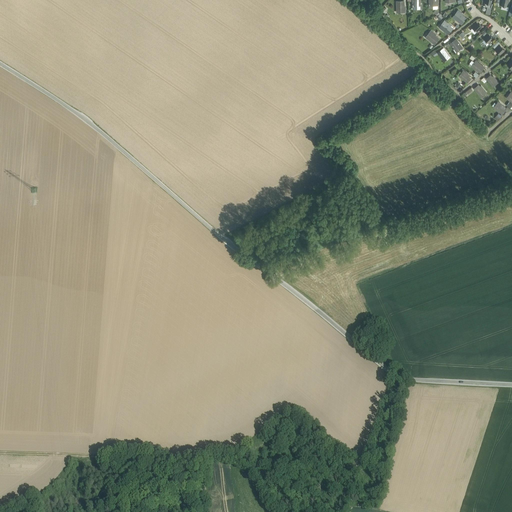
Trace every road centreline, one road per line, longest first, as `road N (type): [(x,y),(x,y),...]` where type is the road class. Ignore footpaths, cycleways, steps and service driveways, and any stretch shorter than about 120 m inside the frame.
road 1 (unclassified): [(0,63),(85,118),(398,376),(511,385)]
road 2 (track): [(0,452),(219,459),(357,511)]
